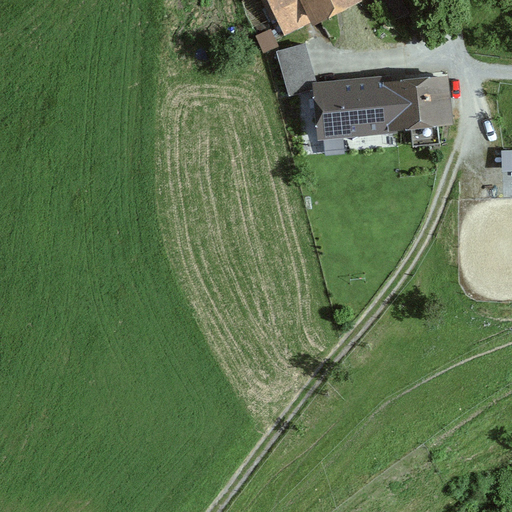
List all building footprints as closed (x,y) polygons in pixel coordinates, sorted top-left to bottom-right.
[(288,29),(348,0),(262,0),(271,18),(281,14),(288,29)] [(389,0),(393,17),(406,14),(402,0),(389,0)] [(263,52),(277,48),(272,30),(258,34),(263,52)] [(316,84),(305,44),(277,52),(289,92),(316,84)] [(410,124),(410,121),(445,118),(441,82),(406,85),(405,80),(317,88),(322,133),(410,124)] [(511,150),(502,151),(503,170),(511,169),(511,150)]
